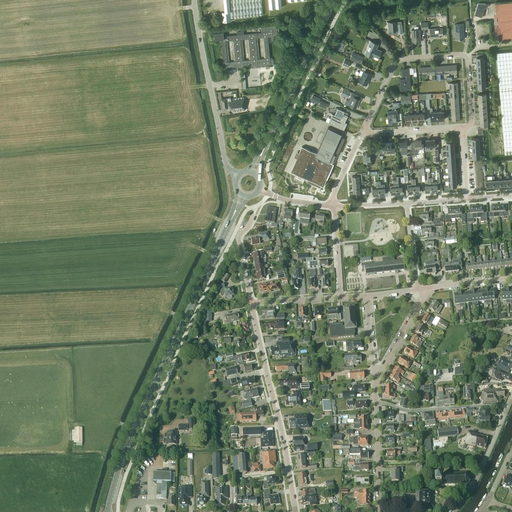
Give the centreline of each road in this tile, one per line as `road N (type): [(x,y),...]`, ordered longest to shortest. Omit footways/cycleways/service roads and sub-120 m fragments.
road 1 (secondary): [(106,511),(123,451),(243,196)]
road 2 (residential): [(294,511),(251,302)]
road 3 (secondary): [(253,173),(333,0)]
road 4 (tertiary): [(193,0),(223,155),(238,176)]
road 5 (residential): [(362,132),(397,59),(465,56)]
road 6 (residential): [(507,407),(415,411),(375,401)]
